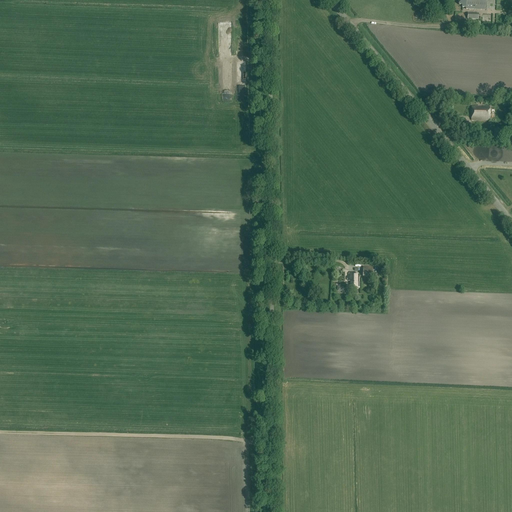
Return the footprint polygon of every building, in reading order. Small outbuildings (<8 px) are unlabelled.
[(486,0),(459,0),(459,6),(462,6),(462,8),(466,8),(466,9),(486,10),(486,0)] [(230,74),(233,73),(232,70),(223,72),(224,79),(230,78),(230,74)] [(490,107),(471,106),(471,120),(490,120),(490,107)] [(373,267),(363,267),(362,277),(372,277),(373,267)] [(358,274),(348,274),(348,281),(350,281),(350,287),(360,287),(360,282),(358,282),(358,274)]
